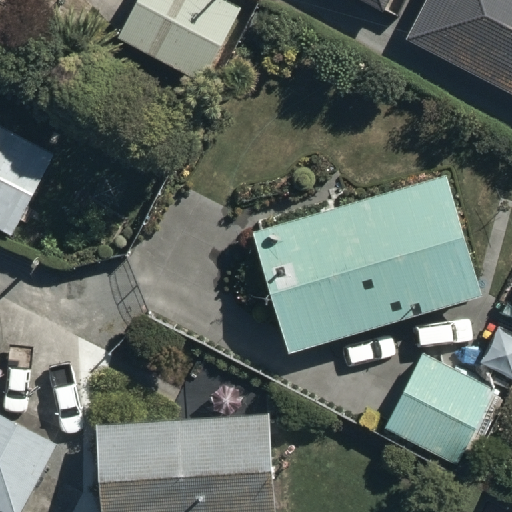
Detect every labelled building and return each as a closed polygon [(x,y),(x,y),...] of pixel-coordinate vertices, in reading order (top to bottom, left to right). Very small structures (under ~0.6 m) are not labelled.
[(132,0),(116,31),(205,77),(243,3),(236,0),(132,0)] [(511,0),(412,0),(401,23),(511,80),(511,0)] [(0,223),(7,228),(50,146),(0,120),(0,223)] [(485,288),(448,167),(249,227),(286,348),(485,288)] [(511,328),(498,322),(482,356),(511,370),(511,328)] [(385,419),(456,456),(494,383),(423,346),(385,419)] [(0,499),(19,509),(57,437),(0,407),(0,499)] [(274,511),(268,409),(100,419),(106,511),(274,511)]
